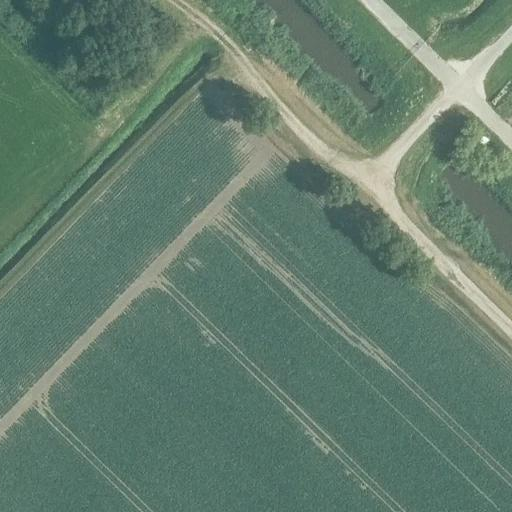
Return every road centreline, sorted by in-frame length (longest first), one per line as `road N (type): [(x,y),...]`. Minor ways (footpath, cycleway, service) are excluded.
road 1 (track): [(166,0),(364,189)]
road 2 (track): [(376,0),(511,130)]
